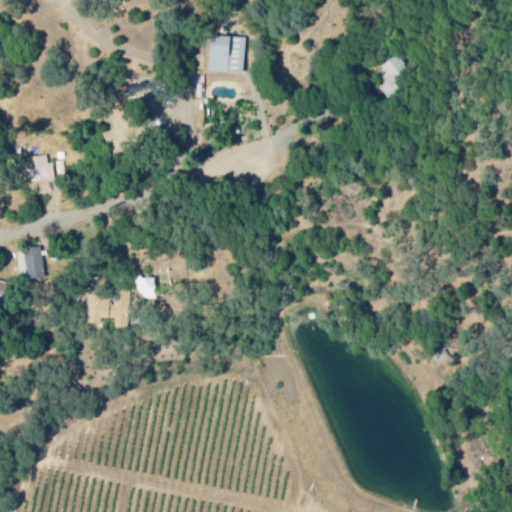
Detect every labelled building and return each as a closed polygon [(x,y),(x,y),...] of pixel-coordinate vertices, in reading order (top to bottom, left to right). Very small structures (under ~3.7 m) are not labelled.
[(212,75),(245,76),(246,40),(213,39),(212,75)] [(380,90),(386,99),(413,83),(398,58),(381,68),(386,76),(381,79),(386,87),(380,90)] [(28,161),(32,186),(57,182),(54,165),(50,166),(49,157),(28,161)] [(32,282),(47,279),(42,251),(18,255),(22,276),(31,275),(32,282)] [(158,300),(157,280),(138,281),(139,300),(158,300)] [(0,303),(2,304),(8,286),(0,283),(0,303)]
